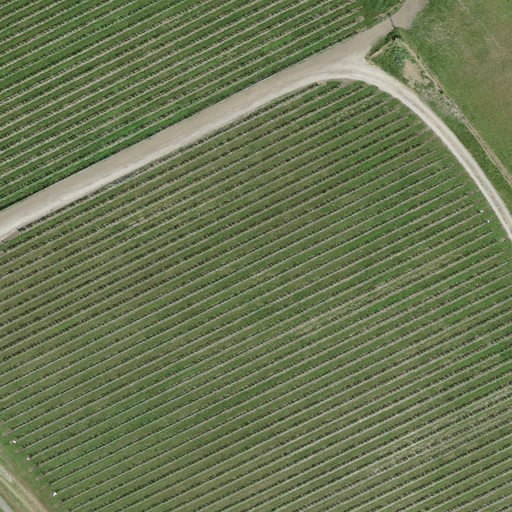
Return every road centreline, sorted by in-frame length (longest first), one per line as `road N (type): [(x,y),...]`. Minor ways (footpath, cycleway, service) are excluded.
road 1 (track): [(0,233),(396,26)]
road 2 (track): [(511,229),(416,101),(381,76),(338,61)]
